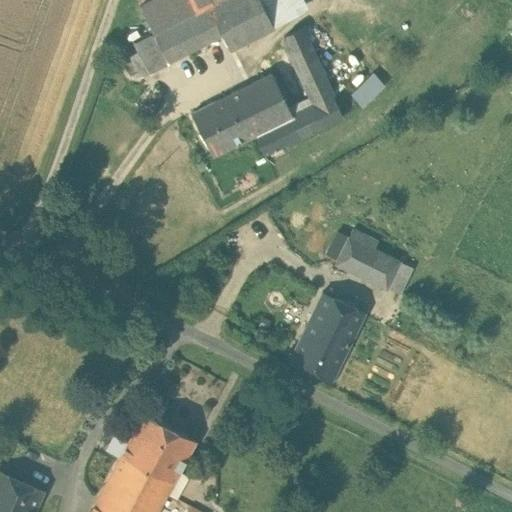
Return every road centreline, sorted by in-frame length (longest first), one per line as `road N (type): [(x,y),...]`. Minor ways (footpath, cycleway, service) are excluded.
road 1 (track): [(511,496),(0,235)]
road 2 (track): [(25,248),(113,0)]
road 3 (track): [(59,266),(172,104)]
road 4 (track): [(184,330),(85,447),(69,488)]
road 5 (track): [(203,340),(255,253),(281,254)]
